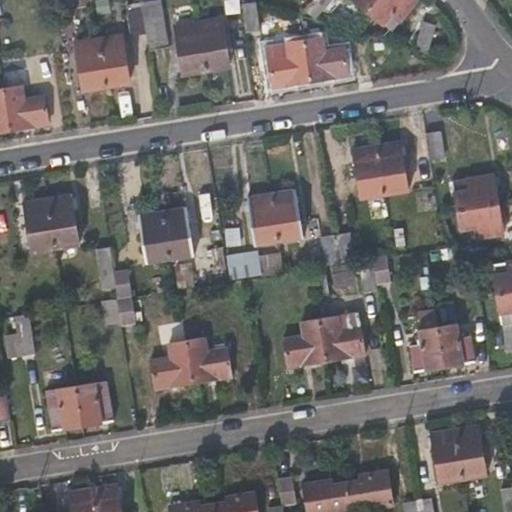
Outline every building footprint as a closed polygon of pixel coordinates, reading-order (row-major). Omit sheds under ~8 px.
[(167,48),(163,24),(160,0),(142,3),(145,25),(150,51),(167,48)] [(313,0),(307,9),(320,19),(333,0),(313,0)] [(374,0),(369,7),(391,26),(412,0),(374,0)] [(246,29),(252,28),(259,27),(255,1),(242,4),(246,29)] [(198,23),(205,70),(225,67),(219,19),(198,23)] [(423,19),(415,46),(426,50),(435,23),(423,19)] [(184,74),(205,71),(205,70),(198,23),(176,26),(184,74)] [(132,54),(150,51),(145,25),(128,28),(132,54)] [(98,38),(105,86),(129,82),(121,34),(98,38)] [(105,86),(98,38),(74,42),(82,90),(105,86)] [(305,41),(311,81),(348,74),(344,49),(325,52),(322,38),(305,41)] [(271,88),(311,81),(305,41),(266,47),(271,88)] [(4,88),(11,129),(46,124),(42,97),(21,100),(19,85),(4,88)] [(4,88),(0,88),(0,130),(11,129),(4,88)] [(426,131),(430,157),(447,154),(442,128),(426,131)] [(410,191),(406,168),(403,145),(378,149),(386,195),(410,191)] [(386,195),(378,149),(357,152),(364,198),(386,195)] [(459,208),(498,201),(493,173),(467,177),(468,185),(455,187),(459,208)] [(281,241),(304,237),(297,191),(274,195),(281,241)] [(201,195),(203,220),(213,219),(211,194),(201,195)] [(281,241),(274,195),(251,198),(258,244),(281,241)] [(47,201),(55,248),(78,244),(70,197),(47,201)] [(31,252),(55,248),(47,201),(23,204),(31,252)] [(399,238),(404,237),(409,236),(403,201),(394,202),(399,238)] [(503,230),(498,201),(459,208),(462,228),(476,226),(477,234),(503,230)] [(163,213),(170,259),(194,255),(187,209),(163,213)] [(148,263),(170,259),(163,213),(140,216),(148,263)] [(237,226),(222,229),(226,249),(241,246),(237,226)] [(323,239),(325,252),(327,266),(354,262),(350,234),(323,239)] [(105,289),(112,287),(118,286),(112,247),(99,249),(105,289)] [(457,253),(472,276),(486,273),(485,265),(497,263),(497,261),(498,261),(495,247),(457,253)] [(258,250),(241,252),(224,255),(228,278),(261,273),(258,250)] [(390,256),(376,258),(377,264),(380,284),(394,282),(390,256)] [(503,291),(511,289),(511,258),(498,261),(503,291)] [(377,264),(371,265),(365,266),(369,294),(382,292),(380,284),(377,264)] [(511,289),(503,291),(511,346),(511,289)] [(136,324),(131,297),(120,298),(117,299),(122,326),(136,324)] [(117,299),(110,300),(103,301),(107,329),(122,326),(117,299)] [(292,365),(327,359),(321,318),(318,299),(290,303),(293,322),(305,320),(307,335),(288,338),(292,365)] [(475,310),(473,310),(471,310),(477,346),(487,345),(475,310)] [(321,318),(327,359),(367,353),(361,312),(321,318)] [(16,315),(19,335),(22,355),(36,353),(31,313),(16,315)] [(186,317),(190,341),(205,338),(204,328),(213,327),(211,313),(186,317)] [(441,328),(447,367),(476,363),(471,337),(461,339),(459,326),(441,328)] [(419,331),(421,338),(422,345),(414,346),(418,371),(447,367),(441,328),(419,331)] [(215,350),(228,348),(226,334),(213,336),(215,350)] [(187,341),(194,381),(232,375),(228,348),(215,350),(208,351),(205,338),(190,341),(187,341)] [(167,345),(168,351),(169,357),(149,360),(154,388),(194,381),(187,341),(167,345)] [(82,423),(83,423),(112,418),(106,380),(76,385),(82,423)] [(82,423),(76,385),(47,390),(53,428),(82,423)] [(7,391),(0,391),(0,421),(12,420),(7,391)] [(462,478),(484,475),(478,437),(473,438),(471,427),(454,430),(462,478)] [(439,482),(462,478),(454,430),(451,430),(431,433),(439,482)] [(349,483),(353,511),(395,505),(390,471),(363,475),(364,481),(349,483)] [(283,505),(298,502),(293,476),(279,478),(283,505)] [(333,486),(333,483),(332,480),(305,484),(309,511),(352,511),(353,511),(349,483),(333,486)] [(93,490),(97,511),(120,511),(116,486),(93,490)] [(72,511),(97,511),(93,490),(70,493),(72,511)] [(213,503),(214,511),(256,511),(253,492),(226,497),(226,501),(213,503)] [(418,498),(420,511),(436,511),(433,495),(418,498)] [(407,511),(420,511),(418,498),(405,500),(407,511)] [(197,501),(184,504),(171,506),(172,511),(214,511),(213,503),(198,506),(197,501)] [(511,511),(511,501),(509,502),(502,503),(503,511),(511,511)]
